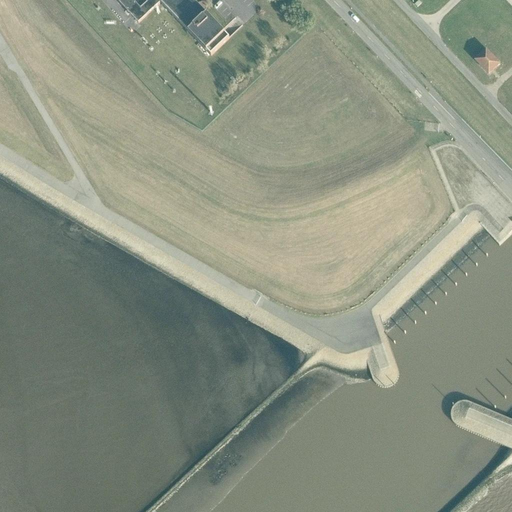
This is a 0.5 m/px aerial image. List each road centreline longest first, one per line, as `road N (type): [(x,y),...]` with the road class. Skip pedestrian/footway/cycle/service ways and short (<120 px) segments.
road 1 (track): [(502,178),(374,305),(334,326),(294,322),(89,206)]
road 2 (residential): [(333,0),(511,188)]
road 3 (track): [(89,206),(0,43)]
